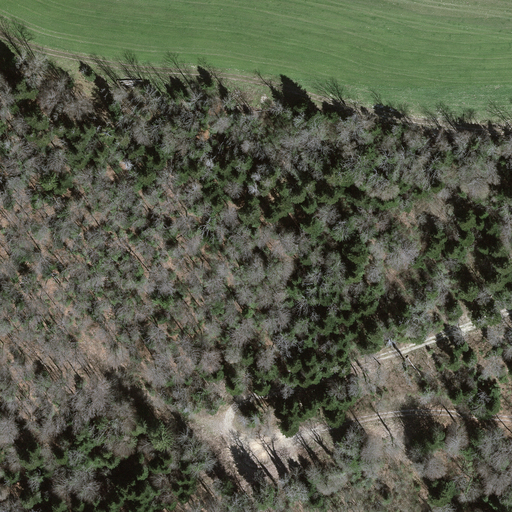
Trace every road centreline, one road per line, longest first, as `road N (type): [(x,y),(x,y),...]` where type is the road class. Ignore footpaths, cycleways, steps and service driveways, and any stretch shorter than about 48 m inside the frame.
road 1 (track): [(511,419),(390,413),(264,442),(240,439),(228,421),(243,399),(511,311)]
road 2 (track): [(0,34),(153,69),(306,84),(418,116),(511,116)]
road 3 (track): [(229,428),(0,334)]
